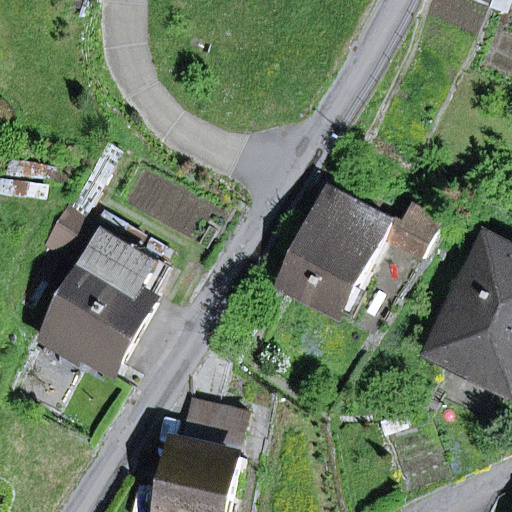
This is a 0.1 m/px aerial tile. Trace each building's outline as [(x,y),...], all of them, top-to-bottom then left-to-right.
[(337,193),(291,283),(354,315),(391,242),(395,233),(432,251),(447,221),(418,207),(407,229),(337,193)] [(125,365),(160,304),(155,301),(173,270),(165,265),(167,262),(74,208),(62,228),(90,244),(81,259),(98,269),(56,340),(70,348),(76,337),(125,365)] [(428,260),(432,251),(395,233),(391,242),(428,260)] [(511,244),(494,236),(436,354),(511,390),(511,244)] [(236,511),(249,459),(240,457),(250,413),(195,400),(169,511),(236,511)]
